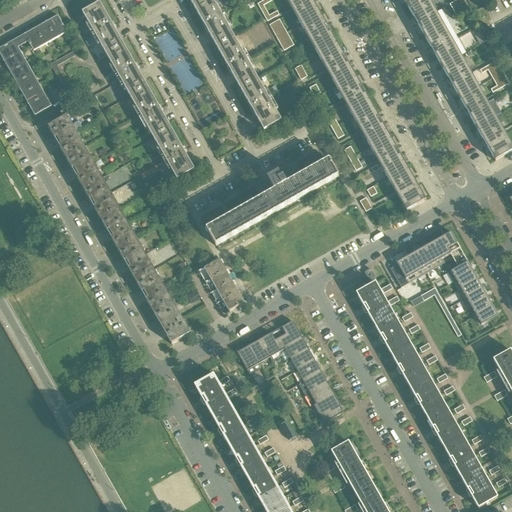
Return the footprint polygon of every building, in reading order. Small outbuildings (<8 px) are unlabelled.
[(204,0),(193,6),(217,48),(234,38),(212,0),(204,0)] [(249,5),(245,0),(239,0),(244,8),(249,5)] [(265,0),(257,4),(267,22),(279,15),(277,12),(269,16),(263,6),(273,0),(265,0)] [(426,201),(348,65),(311,0),(286,0),(379,163),(381,167),(407,212),(407,211),(425,201),(425,202),(426,201)] [(511,146),(428,0),(403,0),(495,162),(496,162),(495,161),(511,151),(511,146)] [(457,0),(450,5),(457,18),(469,11),(463,0),(457,0)] [(83,14),(107,55),(123,46),(100,4),(83,14)] [(58,16),(47,23),(56,39),(67,33),(58,16)] [(279,20),(269,26),(284,51),(294,46),(279,20)] [(47,23),(36,29),(45,45),(56,39),(47,23)] [(478,39),(480,43),(486,40),(480,27),(468,33),(472,42),(478,39)] [(36,29),(25,35),(29,42),(36,56),(41,53),(39,49),(45,45),(36,29)] [(0,48),(0,54),(4,62),(21,52),(18,48),(29,42),(25,35),(0,48)] [(217,48),(240,90),(258,80),(234,38),(217,48)] [(107,55),(130,97),(147,87),(123,46),(107,55)] [(77,50),(62,58),(65,62),(79,54),(77,50),(76,50),(77,50)] [(4,62),(10,72),(27,63),(21,52),(4,62)] [(496,61),(480,71),(482,74),(488,70),(497,86),(491,90),(493,93),(509,84),(496,61)] [(51,65),(58,78),(62,75),(57,66),(55,62),(51,65)] [(16,83),(33,74),(27,63),(10,72),(16,83)] [(301,66),(295,69),(301,81),(307,77),(301,66)] [(16,83),(22,94),(39,85),(33,74),(16,83)] [(258,80),(240,90),(253,113),(254,113),(264,131),(267,129),(279,123),(278,123),(281,121),(258,80)] [(66,82),(62,84),(69,97),(68,97),(73,95),(66,82)] [(22,94),(29,105),(45,95),(39,85),(22,94)] [(316,85),(310,88),(321,109),(327,106),(316,85)] [(130,97),(154,138),(171,129),(147,87),(130,97)] [(50,93),(45,95),(29,105),(35,116),(56,104),(50,93)] [(69,106),(66,100),(54,107),(57,113),(69,106)] [(306,116),(309,121),(315,117),(312,112),(306,116)] [(331,112),(324,115),(338,139),(344,136),(331,112)] [(48,128),(66,159),(85,148),(68,116),(48,128)] [(171,129),(154,138),(178,180),(181,179),(194,171),(184,152),(171,129)] [(350,147),(344,151),(356,171),(362,168),(350,147)] [(66,159),(83,189),(103,178),(85,148),(66,159)] [(219,226),(208,232),(216,246),(217,246),(227,240),(239,233),(251,226),(263,220),(286,206),(310,193),(327,183),(338,177),(339,177),(331,163),(319,169),(302,179),(288,187),(283,178),(282,178),(279,173),(264,181),(273,196),(255,206),(243,212),(231,219),(219,226)] [(83,189),(101,220),(120,209),(103,178),(83,189)] [(129,185),(133,192),(140,188),(136,181),(129,185)] [(373,187),(367,191),(371,197),(377,194),(373,187)] [(366,198),(360,202),(366,212),(372,209),(366,198)] [(101,220),(118,250),(137,239),(120,209),(101,220)] [(296,221),(302,231),(323,219),(318,209),(296,221)] [(322,240),(328,251),(361,232),(355,221),(322,240)] [(156,228),(159,234),(166,230),(163,225),(156,228)] [(451,233),(441,238),(451,255),(450,255),(456,265),(458,268),(468,262),(460,249),(451,233)] [(441,238),(432,243),(442,260),(442,259),(444,259),(448,256),(450,255),(451,255),(441,238)] [(118,250),(134,280),(154,269),(146,255),(137,239),(118,250)] [(432,243),(424,248),(433,265),(436,269),(444,264),(445,264),(442,259),(442,260),(432,243)] [(424,248),(415,253),(424,270),(427,274),(436,269),(433,265),(424,248)] [(415,253),(406,258),(415,275),(418,279),(427,274),(424,270),(415,253)] [(406,258),(397,263),(406,280),(409,284),(418,279),(415,275),(406,258)] [(200,273),(205,283),(226,271),(220,260),(205,269),(204,268),(198,272),(199,273),(200,273)] [(451,272),(448,274),(453,283),(456,281),(473,272),(468,262),(458,268),(451,272)] [(174,268),(178,275),(188,270),(183,263),(174,268)] [(134,280),(152,311),(171,300),(154,270),(154,269),(134,280)] [(369,270),(365,272),(364,272),(364,273),(364,274),(369,283),(370,283),(371,283),(375,281),(376,280),(376,279),(371,270),(370,270),(370,269),(369,270)] [(205,283),(211,294),(232,282),(226,271),(205,283)] [(456,281),(453,283),(456,288),(458,291),(458,292),(478,280),(473,272),(456,281)] [(458,291),(457,292),(462,301),(466,299),(483,289),(478,280),(458,292),(458,291)] [(211,294),(218,305),(238,293),(232,282),(211,294)] [(356,294),(433,429),(478,509),(497,498),(376,283),(356,294)] [(381,290),(384,294),(392,289),(390,285),(381,290)] [(466,299),(462,301),(467,310),(467,311),(471,308),(488,298),(483,289),(466,299)] [(201,299),(200,297),(196,290),(186,296),(191,305),(201,299)] [(238,293),(218,305),(223,314),(223,316),(229,312),(244,303),(238,293)] [(388,302),(391,306),(399,301),(397,297),(388,302)] [(488,298),(471,308),(475,314),(476,316),(493,307),(488,298)] [(171,300),(152,311),(172,345),(190,334),(190,335),(191,335),(171,300)] [(476,316),(474,317),(474,318),(479,327),(481,326),(498,316),(493,307),(476,316)] [(402,318),(404,322),(413,318),(410,313),(402,318)] [(292,322),(271,334),(281,352),(285,349),(302,339),(292,322)] [(409,330),(411,335),(420,330),(418,326),(409,330)] [(271,334),(260,341),(269,358),(271,362),(273,361),(271,357),(272,356),(281,352),(271,334)] [(302,339),(285,349),(289,356),(290,358),(286,360),(287,362),(291,360),(308,350),(302,339)] [(260,341),(249,347),(261,368),(262,367),(260,363),(269,358),(260,341)] [(420,349),(422,353),(431,348),(428,344),(420,349)] [(237,353),(241,360),(240,361),(242,365),(243,364),(250,376),(261,369),(261,368),(249,347),(237,353)] [(308,350),(291,360),(296,370),(293,371),(294,373),(297,371),(315,361),(308,350)] [(511,393),(511,353),(510,351),(507,352),(496,358),(496,359),(493,360),(511,393)] [(426,361),(429,366),(438,361),(435,356),(426,361)] [(315,361),(297,371),(303,381),(299,383),(300,384),(300,385),(304,382),(321,373),(315,361)] [(306,388),(302,390),(305,396),(310,394),(327,384),(321,373),(304,382),(306,388)] [(437,379),(439,384),(448,379),(445,374),(437,379)] [(240,466),(266,511),(291,511),(214,375),(200,383),(195,386),(205,404),(240,466)] [(227,377),(219,382),(222,386),(230,381),(227,377)] [(277,379),(271,383),(273,388),(275,387),(280,384),(277,379)] [(271,383),(264,386),(267,391),(273,388),(271,383)] [(280,384),(275,387),(280,394),(284,391),(280,384)] [(327,384),(310,394),(316,405),(334,395),(327,384)] [(264,386),(258,390),(261,395),(267,391),(264,386)] [(444,392),(446,396),(455,391),(452,387),(444,392)] [(235,389),(226,394),(229,398),(237,393),(235,389)] [(284,391),(280,394),(284,401),(288,399),(284,391)] [(316,405),(314,406),(324,424),(343,413),(340,407),(334,395),(316,405)] [(288,399),(284,401),(288,408),(292,406),(288,399)] [(248,405),(240,410),(242,415),(251,410),(248,405)] [(454,410),(457,414),(465,409),(463,405),(454,410)] [(292,406),(288,408),(292,415),(296,413),(292,406)] [(296,413),(292,415),(296,422),(300,420),(296,413)] [(461,422),(464,427),(472,422),(470,417),(461,422)] [(255,418),(247,423),(249,427),(258,422),(255,418)] [(300,420),(296,422),(300,429),(304,427),(300,420)] [(281,425),(290,441),(291,439),(294,437),(295,438),(296,438),(287,422),(286,422),(286,423),(283,425),(281,425)] [(266,436),(257,441),(260,445),(268,440),(266,436)] [(472,441),(474,445),(483,440),(480,436),(472,441)] [(332,452),(338,464),(365,511),(387,511),(359,461),(348,443),(346,444),(334,450),(335,450),(332,452)] [(273,448),(264,453),(267,458),(276,453),(273,448)] [(479,453),(481,458),(490,453),(487,448),(479,453)] [(332,464),(321,470),(324,475),(335,469),(332,464)] [(489,471),(491,476),(500,471),(498,466),(489,471)] [(283,467),(275,472),(277,476),(286,471),(283,467)] [(291,479),(282,484),(284,488),(293,483),(291,479)] [(496,484),(498,487),(506,482),(505,479),(496,484)] [(342,483),(332,489),(335,494),(345,488),(342,483)] [(292,502),(295,506),(303,502),(301,497),(297,491),(293,493),(297,500),(292,502)]
